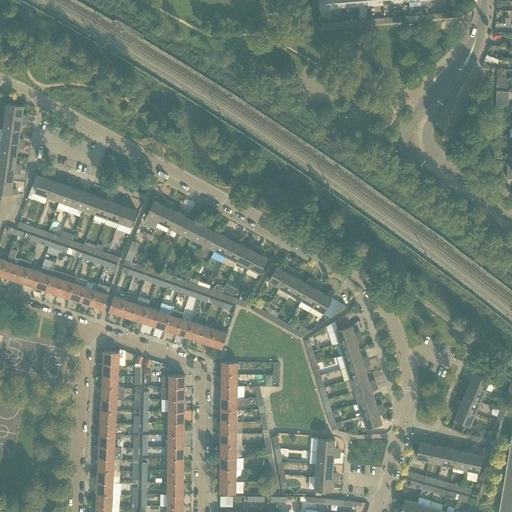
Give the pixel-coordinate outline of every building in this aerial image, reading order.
[(497,79),(496,88),(507,89),(507,80),(497,79)] [(508,94),(496,93),(496,106),(508,107),(508,94)] [(7,103),(5,116),(27,119),(28,117),(27,117),(27,114),(22,114),(23,106),(7,103)] [(5,116),(4,129),(20,131),(21,123),(26,124),(26,121),(27,121),(27,119),(5,116)] [(4,129),(2,141),(24,144),(24,142),(23,142),(23,139),(19,139),(20,131),(4,129)] [(2,141),(0,154),(16,156),(17,148),(22,149),(23,146),(24,146),(24,144),(2,141)] [(0,154),(0,166),(20,169),(21,167),(20,167),(20,164),(15,163),(16,156),(0,154)] [(0,179),(13,181),(14,173),(19,174),(19,171),(20,171),(20,169),(0,166),(0,179)] [(35,191),(47,196),(55,175),(53,174),(52,175),(50,174),(48,178),(41,176),(35,191)] [(47,196),(59,200),(65,184),(57,182),(59,177),(56,176),(56,175),(55,175),(47,196)] [(13,181),(0,179),(0,192),(17,194),(17,192),(16,192),(16,189),(12,189),(13,181)] [(59,200),(57,208),(68,212),(71,204),(79,183),(77,183),(76,183),(74,183),(72,187),(65,184),(59,200)] [(71,204),(83,209),(89,193),(81,190),(82,186),(80,185),(80,184),(79,183),(71,204)] [(83,209),(95,213),(102,192),(100,191),(100,192),(97,191),(96,195),(89,193),(83,209)] [(95,213),(107,217),(112,201),(105,198),(106,194),(103,193),(104,192),(102,192),(95,213)] [(107,217),(119,221),(126,200),(124,199),(124,200),(121,199),(119,204),(112,201),(107,217)] [(126,200),(119,221),(131,226),(136,210),(128,207),(130,203),(127,202),(128,201),(126,200)] [(147,215),(143,222),(155,228),(158,221),(168,201),(167,200),(166,201),(163,200),(161,204),(154,200),(150,209),(147,215)] [(158,221),(169,226),(177,212),(170,208),(172,204),(169,203),(170,202),(168,201),(158,221)] [(169,226),(181,232),(191,212),(189,212),(186,211),(184,215),(177,212),(169,226)] [(181,232),(192,238),(199,223),(192,220),(194,215),(192,214),(192,213),(191,212),(181,232)] [(22,228),(32,232),(34,227),(24,223),(22,228)] [(192,238),(203,244),(213,224),(212,223),(211,224),(209,223),(206,227),(199,223),(192,238)] [(203,244),(215,249),(222,234),(215,231),(217,227),(215,226),(215,225),(213,224),(203,244)] [(38,228),(37,233),(46,236),(48,232),(38,228)] [(48,232),(46,236),(56,240),(58,235),(48,232)] [(215,250),(211,257),(222,262),(226,255),(236,235),(234,234),(234,235),(231,234),(229,238),(222,234),(215,249),(215,250)] [(226,255),(222,262),(233,268),(237,261),(245,246),(237,242),(239,238),(237,237),(237,236),(236,235),(226,255)] [(237,261),(248,266),(258,246),(257,246),(256,247),(253,245),(251,249),(245,246),(237,261)] [(258,246),(248,266),(260,272),(267,257),(260,253),(262,249),(260,248),(260,247),(258,246)] [(6,260),(1,275),(13,279),(17,267),(18,264),(19,258),(15,257),(17,250),(10,248),(6,260)] [(125,258),(123,264),(135,268),(137,263),(132,261),(135,253),(129,250),(125,258)] [(109,253),(108,258),(109,258),(118,261),(120,257),(109,253)] [(13,279),(24,283),(29,268),(31,262),(19,258),(18,264),(13,279)] [(40,272),(35,286),(46,290),(51,275),(53,269),(56,262),(44,258),(42,266),(40,272)] [(97,263),(104,266),(106,261),(99,258),(97,263)] [(106,261),(104,266),(112,269),(114,263),(106,261)] [(268,280),(280,286),(291,267),(289,266),(288,267),(286,266),(284,270),(277,266),(268,280)] [(149,267),(147,272),(159,276),(161,271),(149,267)] [(280,286),(291,293),(299,278),(292,274),(294,270),(292,269),(292,268),(291,267),(280,286)] [(24,283),(35,286),(40,272),(29,268),(24,283)] [(127,268),(125,274),(133,276),(134,270),(127,268)] [(134,270),(133,276),(140,279),(142,273),(134,270)] [(161,271),(159,276),(171,280),(173,276),(161,271)] [(46,290),(58,294),(63,279),(51,275),(46,290)] [(291,293),(302,299),(313,280),(311,279),(310,280),(308,278),(306,282),(299,278),(291,293)] [(58,294),(69,298),(74,283),(63,279),(58,294)] [(302,299),(313,305),(321,291),(314,287),(316,283),(314,282),(314,281),(313,280),(302,299)] [(187,281),(185,285),(186,286),(195,289),(197,284),(187,281)] [(224,286),(222,289),(234,295),(238,287),(226,282),(224,286)] [(74,283),(69,298),(80,301),(85,286),(74,283)] [(211,289),(209,294),(219,297),(221,293),(221,292),(222,289),(224,286),(217,283),(211,289)] [(197,284),(195,289),(207,293),(209,288),(197,284)] [(98,285),(92,305),(103,309),(108,294),(107,294),(109,288),(98,285)] [(85,286),(80,301),(92,305),(96,290),(95,290),(89,288),(85,286)] [(291,293),(280,286),(277,292),(288,298),(291,293)] [(179,287),(178,292),(189,295),(190,291),(179,287)] [(321,291),(313,305),(324,312),(332,297),(335,293),(333,292),(332,292),(330,291),(327,295),(321,291)] [(221,293),(219,297),(231,301),(233,297),(221,293)] [(202,294),(200,299),(211,303),(213,298),(202,294)] [(120,314),(131,318),(138,298),(127,295),(125,300),(125,299),(120,314)] [(112,301),(109,310),(120,314),(125,299),(122,299),(120,298),(113,296),(112,301)] [(131,318),(143,322),(148,307),(150,300),(138,297),(138,298),(131,318)] [(233,302),(244,306),(245,301),(235,297),(233,302)] [(324,312),(323,313),(330,317),(347,306),(332,297),(324,312)] [(313,305),(302,299),(299,304),(310,311),(313,305)] [(154,325),(165,329),(170,314),(173,307),(161,304),(159,310),(154,325)] [(252,309),(261,314),(264,310),(255,305),(252,309)] [(321,317),(323,313),(324,312),(313,305),(310,311),(321,317)] [(268,312),(277,317),(280,312),(269,306),(266,311),(268,312)] [(154,325),(159,310),(148,307),(143,322),(154,325)] [(265,316),(274,321),(277,317),(268,312),(265,316)] [(170,314),(165,329),(177,333),(182,318),(170,314)] [(336,330),(340,342),(361,336),(361,334),(360,335),(359,332),(354,333),(352,325),(350,326),(346,314),(336,320),(338,329),(336,330)] [(277,317),(274,321),(283,327),(286,322),(277,317)] [(182,318),(177,333),(188,337),(193,322),(192,321),(183,318),(182,318)] [(338,329),(336,320),(326,326),(328,332),(336,330),(338,329)] [(193,322),(188,337),(199,340),(204,325),(193,322)] [(287,329),(296,334),(299,330),(290,324),(287,329)] [(204,325),(199,340),(211,344),(216,329),(215,329),(211,328),(204,325)] [(301,325),(299,330),(296,334),(301,337),(306,328),(301,325)] [(216,329),(211,344),(222,348),(227,333),(216,329)] [(336,330),(328,332),(332,345),(340,342),(336,330)] [(340,342),(344,354),(360,350),(357,342),(362,341),(361,338),(362,338),(361,336),(340,342)] [(304,340),(308,350),(313,349),(309,339),(304,340)] [(344,354),(336,357),(340,369),(347,367),(369,360),(368,358),(367,359),(366,356),(362,358),(360,350),(344,354)] [(104,351),(103,363),(119,364),(120,352),(104,351)] [(347,367),(351,379),(367,374),(365,366),(369,365),(368,362),(369,362),(369,360),(347,367)] [(222,361),(222,373),(237,374),(238,362),(222,361)] [(103,363),(102,375),(118,376),(119,364),(103,363)] [(317,363),(312,364),(315,374),(320,373),(317,363)] [(465,379),(464,381),(486,390),(491,378),(475,371),(471,379),(467,377),(466,379),(465,379)] [(222,373),(221,385),(237,386),(237,374),(222,373)] [(351,379),(355,391),(376,384),(376,382),(375,383),(374,380),(369,382),(367,374),(351,379)] [(102,375),(102,387),(118,387),(118,376),(102,375)] [(161,387),(169,387),(184,387),(185,375),(162,375),(161,387)] [(468,388),(465,395),(481,402),(486,390),(464,381),(464,383),(463,386),(468,388)] [(355,391),(358,403),(374,398),(372,391),(377,389),(376,386),(377,386),(376,384),(355,391)] [(221,385),(221,397),(237,397),(237,386),(221,385)] [(102,387),(101,399),(117,399),(124,400),(124,388),(123,388),(118,387),(102,387)] [(161,387),(161,399),(169,399),(184,399),(184,387),(169,387),(161,387)] [(324,387),(319,388),(322,398),(327,397),(324,387)] [(455,403),(454,404),(476,413),(481,402),(465,395),(461,402),(457,401),(456,403),(455,403)] [(221,397),(221,409),(237,409),(237,406),(248,406),(248,398),(237,397),(221,397)] [(358,403),(362,415),(384,408),(383,407),(382,407),(381,404),(377,406),(374,398),(358,403)] [(101,399),(101,410),(117,411),(117,399),(101,399)] [(169,399),(168,411),(184,411),(184,399),(169,399)] [(503,400),(499,410),(504,412),(508,402),(503,400)] [(324,403),(327,412),(332,411),(329,401),(324,403)] [(476,413),(454,404),(454,406),(455,406),(454,409),(458,411),(455,418),(471,425),(476,413)] [(384,408),(362,415),(366,427),(382,422),(380,415),(384,413),(383,410),(384,410),(384,408)] [(221,409),(221,421),(237,421),(237,409),(221,409)] [(101,410),(100,422),(116,423),(116,418),(117,411),(101,410)] [(499,410),(496,419),(501,421),(504,412),(499,410)] [(168,411),(168,423),(184,423),(184,411),(168,411)] [(332,411),(327,412),(330,423),(335,421),(332,411)] [(221,421),(221,433),(237,433),(237,421),(221,421)] [(100,424),(100,434),(116,435),(116,423),(100,422),(100,424)] [(168,423),(168,434),(184,435),(184,423),(168,423)] [(494,424),(489,435),(494,437),(499,426),(494,424)] [(221,433),(221,445),(237,445),(237,433),(221,433)] [(498,511),(511,511),(511,433),(498,511)] [(100,434),(99,446),(115,447),(116,435),(100,434)] [(168,434),(168,446),(184,446),(184,435),(168,434)] [(319,438),(318,451),(340,453),(340,451),(339,451),(339,448),(334,448),(335,439),(319,438)] [(416,458),(429,461),(433,439),(431,438),(431,439),(428,439),(427,443),(420,441),(416,458)] [(429,461),(441,463),(444,447),(436,445),(437,441),(435,440),(435,439),(433,439),(429,461)] [(441,463),(453,466),(458,444),(456,444),(456,445),(453,444),(452,448),(444,447),(441,463)] [(453,466),(465,468),(469,452),(461,451),(462,446),(459,445),(460,444),(458,444),(453,466)] [(221,445),(221,457),(236,457),(237,445),(221,445)] [(99,446),(99,458),(114,459),(122,459),(122,447),(115,447),(99,446)] [(168,446),(168,458),(183,458),(184,446),(168,446)] [(466,468),(464,479),(476,481),(478,471),(482,449),(480,449),(480,450),(477,449),(476,454),(469,452),(465,468),(466,468)] [(310,450),(309,463),(317,464),(333,465),(334,457),(339,457),(339,454),(340,454),(340,453),(318,451),(310,450)] [(221,457),(220,469),(236,469),(243,469),(243,457),(236,457),(221,457)] [(99,458),(98,470),(114,470),(114,459),(99,458)] [(168,458),(167,470),(183,470),(183,458),(168,458)] [(317,464),(316,476),(338,478),(338,476),(337,476),(337,473),(333,473),(333,465),(317,464)] [(220,469),(220,480),(236,481),(236,469),(220,469)] [(98,470),(97,482),(113,482),(114,470),(98,470)] [(167,470),(167,482),(183,482),(183,470),(167,470)] [(309,476),(308,488),(315,488),(315,489),(321,490),(331,490),(332,482),(337,482),(337,480),(338,480),(338,478),(316,476),(309,476)] [(426,481),(437,484),(438,479),(427,476),(426,481)] [(438,479),(437,484),(446,487),(447,481),(438,479)] [(236,481),(220,480),(220,493),(236,493),(236,481)] [(97,482),(97,493),(113,494),(113,482),(97,482)] [(167,482),(167,494),(183,494),(183,482),(167,482)] [(97,493),(96,505),(112,506),(118,506),(119,494),(113,494),(97,493)] [(141,493),(141,505),(146,505),(146,498),(153,498),(153,493),(146,493),(141,493)] [(160,494),(160,505),(167,506),(183,506),(183,494),(167,494),(160,494)] [(220,504),(232,504),(232,496),(220,496),(220,504)] [(414,511),(417,503),(405,499),(401,511),(414,511)] [(427,511),(429,506),(417,503),(414,511),(427,511)]
